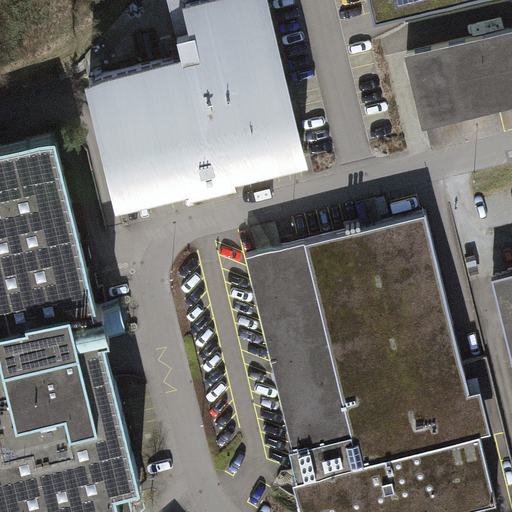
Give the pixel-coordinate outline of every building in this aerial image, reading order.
[(192,62),(99,83),(128,212),(323,168),(284,0),(223,0),(194,7),(200,35),(187,38),(192,62)] [(353,0),(358,20),(435,0),(353,0)] [(511,26),(406,53),(426,133),(511,111),(511,26)] [(64,137),(0,153),(0,496),(3,511),(133,511),(130,496),(152,490),(64,137)] [(433,218),(250,259),(306,511),(469,511),(500,505),(485,437),(498,435),(488,391),(473,395),(433,218)] [(511,277),(492,282),(511,366),(511,277)]
